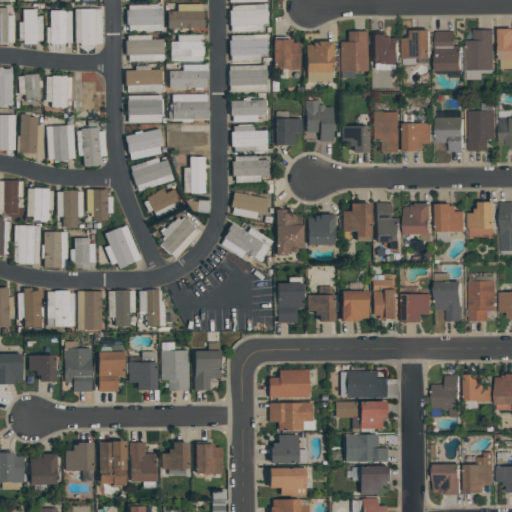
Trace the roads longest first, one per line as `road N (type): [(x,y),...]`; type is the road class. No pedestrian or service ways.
road 1 (residential): [(242,351),(511,349)]
road 2 (residential): [(34,421),(242,419)]
road 3 (residential): [(310,7),(511,7)]
road 4 (residential): [(312,181),(511,178)]
road 5 (residential): [(412,350),(412,511)]
road 6 (residential): [(242,351),(241,511)]
